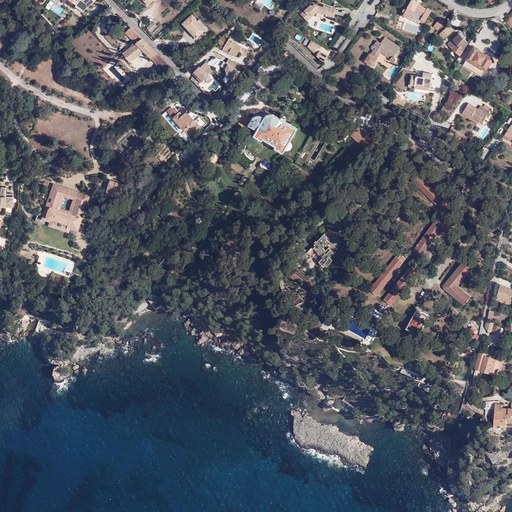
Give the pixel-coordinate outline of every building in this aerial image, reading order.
[(421,4),(413,0),(411,0),(406,9),(404,9),(403,9),(402,11),(403,12),(404,13),(403,15),(410,19),(414,11),(422,15),(420,19),(424,22),(431,10),(428,8),(427,9),(420,5),(421,4)] [(327,13),(334,15),(336,9),(323,5),(323,6),(315,4),(313,6),(311,5),(301,14),(307,21),(317,12),(326,14),(327,13)] [(205,30),(197,21),(192,15),(183,23),(196,38),(204,31),(205,30)] [(437,30),(445,21),(440,17),(433,27),(437,30)] [(200,19),(197,21),(205,30),(204,31),(205,32),(208,29),(200,19)] [(156,26),(153,22),(146,27),(149,31),(156,26)] [(160,68),(166,62),(131,27),(125,33),(129,37),(135,44),(123,53),(125,57),(127,59),(130,62),(144,51),(160,68)] [(451,32),(446,28),(442,32),(445,37),(451,32)] [(460,55),(468,43),(458,32),(455,35),(456,36),(447,44),(460,55)] [(376,41),(373,45),(375,47),(373,50),(371,54),(370,53),(365,61),(372,66),(377,58),(381,52),(383,49),(393,56),(391,58),(390,59),(390,60),(392,62),(393,62),(394,62),(395,61),(396,59),(395,58),(394,57),(400,47),(385,37),(380,43),(377,41),(376,41)] [(223,48),(232,54),(236,56),(239,51),(241,53),(241,54),(244,56),(248,51),(229,40),(223,48)] [(312,41),(311,40),(307,47),(317,56),(319,53),(308,47),(312,41)] [(324,52),(328,50),(322,47),(312,41),(308,47),(319,53),(317,56),(320,59),(320,57),(322,54),(324,52)] [(492,59),(492,58),(487,54),(486,55),(479,50),(479,49),(474,46),(463,65),(482,76),(488,65),(490,66),(493,61),(492,59)] [(381,52),(391,58),(393,56),(383,49),(381,52)] [(330,51),(328,50),(324,52),(322,54),(320,57),(320,59),(324,62),(330,51)] [(225,75),(231,78),(239,64),(228,58),(226,62),(223,61),(220,66),(225,69),(226,72),(225,75)] [(192,73),(201,83),(205,80),(206,81),(209,77),(208,75),(213,70),(205,62),(200,67),(199,67),(192,73)] [(415,85),(414,88),(429,90),(432,74),(423,72),(423,77),(412,75),(410,85),(415,85)] [(388,85),(391,81),(383,76),(381,80),(388,85)] [(253,91),(246,85),(236,98),(242,104),(253,91)] [(478,121),(482,123),(490,111),(488,110),(490,107),(485,104),(483,107),(481,105),(478,109),(469,103),(462,113),(466,116),(467,114),(478,121)] [(171,107),(167,110),(191,137),(201,128),(186,111),(182,115),(176,108),(174,110),(171,107)] [(249,121),(245,128),(253,133),(255,129),(257,130),(254,136),(262,140),(263,141),(264,139),(276,146),(275,148),(283,153),(285,150),(290,142),(298,129),(286,121),(287,119),(282,116),(281,118),(276,116),(272,114),(271,113),(269,114),(267,115),(264,118),(260,115),(258,115),(257,115),(255,116),(252,118),(251,122),(249,121)] [(244,130),(245,128),(249,121),(251,122),(252,118),(245,114),(242,118),(238,124),(243,127),(241,130),(244,130)] [(466,116),(477,123),(478,121),(467,114),(466,116)] [(359,127),(352,134),(367,148),(368,146),(372,150),(376,146),(371,141),(372,140),(359,127)] [(367,148),(352,134),(351,135),(365,148),(364,149),(365,150),(367,148)] [(376,135),(372,140),(371,141),(376,146),(381,139),(376,135)] [(199,147),(192,155),(193,156),(191,158),(194,161),(196,158),(195,157),(202,150),(199,147)] [(441,210),(448,204),(421,177),(415,183),(441,210)] [(123,183),(110,180),(106,195),(118,199),(123,183)] [(80,207),(82,208),(85,209),(89,196),(78,192),(72,211),(71,214),(68,213),(59,211),(57,210),(57,206),(64,187),(53,184),(49,197),(51,198),(53,198),(51,204),(50,203),(46,216),(54,218),(55,217),(68,221),(68,223),(76,226),(80,213),(79,213),(80,207)] [(0,212),(4,213),(4,206),(12,207),(12,200),(5,200),(5,196),(6,189),(1,189),(0,195),(0,212)] [(82,214),(80,213),(76,226),(68,223),(68,221),(55,217),(54,218),(46,216),(50,203),(47,202),(43,217),(59,223),(69,228),(77,231),(78,228),(82,214)] [(68,232),(69,228),(59,223),(43,217),(41,219),(50,222),(48,226),(68,232)] [(419,259),(431,242),(427,240),(429,238),(432,240),(444,223),(436,218),(412,253),(419,259)] [(299,256),(303,260),(305,258),(306,259),(308,257),(307,256),(309,254),(313,257),(318,252),(318,253),(321,256),(322,256),(323,257),(319,262),(321,263),(320,264),(323,266),(324,264),(325,266),(326,265),(327,266),(333,260),(330,257),(334,253),(329,248),(326,250),(323,248),(337,232),(329,228),(317,241),(316,240),(315,242),(316,243),(314,244),(316,246),(314,248),(313,247),(308,252),(305,250),(303,252),(302,251),(299,254),(300,255),(299,256)] [(376,295),(389,280),(386,277),(388,275),(391,278),(406,259),(400,254),(398,258),(396,256),(370,290),(376,295)] [(465,259),(473,266),(475,264),(467,257),(465,259)] [(457,286),(473,266),(465,259),(463,262),(444,285),(444,288),(462,303),(464,300),(466,301),(470,297),(457,286)] [(391,306),(403,290),(400,287),(402,285),(405,288),(418,272),(411,266),(384,300),(391,306)] [(506,288),(506,286),(499,285),(496,297),(509,300),(511,289),(508,288),(506,288)] [(410,323),(422,330),(430,316),(418,309),(410,323)] [(419,335),(422,330),(410,323),(407,328),(419,335)] [(486,354),(479,352),(475,368),(480,370),(489,372),(496,375),(500,360),(497,359),(493,358),(486,356),(486,354)] [(501,408),(501,423),(502,423),(506,423),(507,417),(508,417),(508,414),(511,413),(511,402),(511,403),(511,408),(501,408)]
